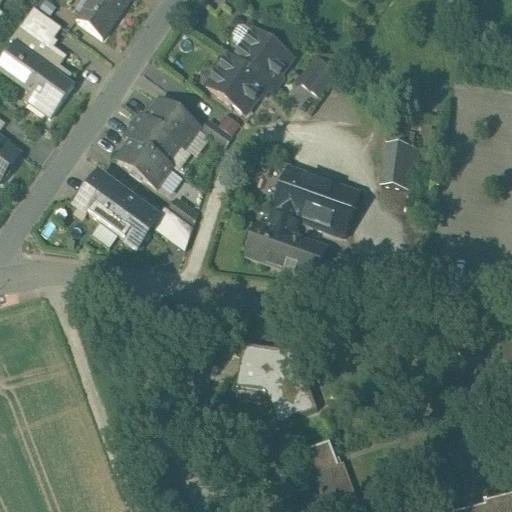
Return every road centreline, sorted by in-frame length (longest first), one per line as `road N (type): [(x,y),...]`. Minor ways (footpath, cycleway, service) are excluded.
road 1 (unclassified): [(0,273),(317,306),(511,313)]
road 2 (residential): [(175,0),(0,260)]
